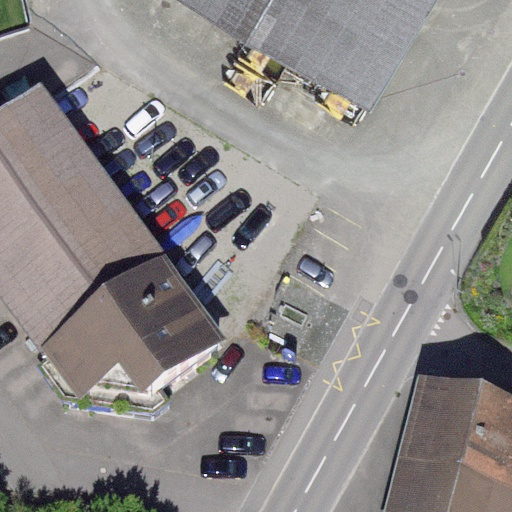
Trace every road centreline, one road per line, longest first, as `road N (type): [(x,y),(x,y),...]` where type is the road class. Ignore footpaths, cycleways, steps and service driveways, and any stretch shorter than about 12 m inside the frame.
road 1 (tertiary): [(402,323),(296,511)]
road 2 (tertiary): [(511,140),(402,323)]
